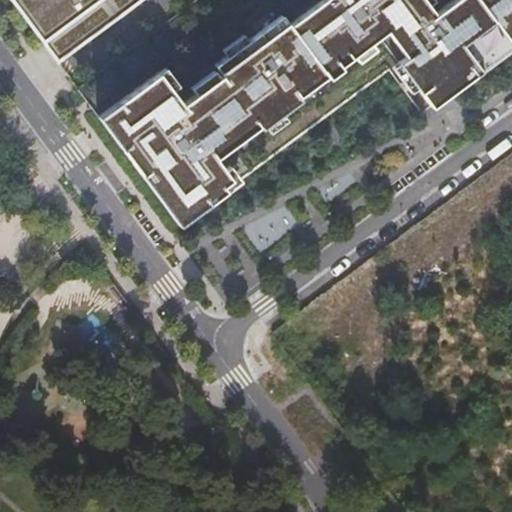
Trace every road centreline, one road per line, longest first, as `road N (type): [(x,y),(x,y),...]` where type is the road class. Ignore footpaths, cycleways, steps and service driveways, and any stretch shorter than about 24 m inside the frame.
road 1 (residential): [(209,343),(511,121)]
road 2 (residential): [(0,61),(209,343)]
road 3 (residential): [(209,343),(335,511)]
